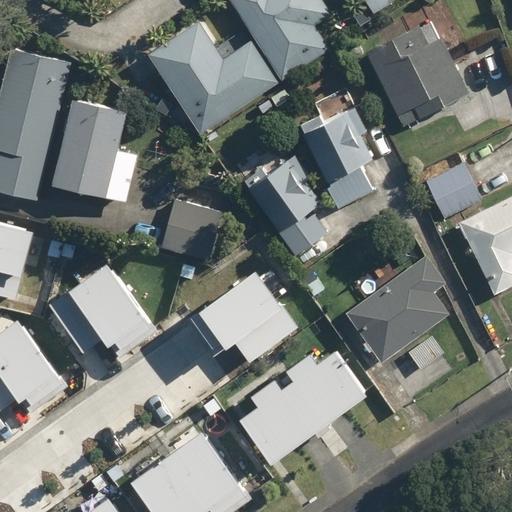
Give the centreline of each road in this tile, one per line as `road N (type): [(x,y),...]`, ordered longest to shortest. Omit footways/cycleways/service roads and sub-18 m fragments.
road 1 (unknown): [(382,142),(484,419)]
road 2 (residential): [(352,511),(511,403)]
road 3 (unknown): [(45,0),(94,19),(166,0)]
